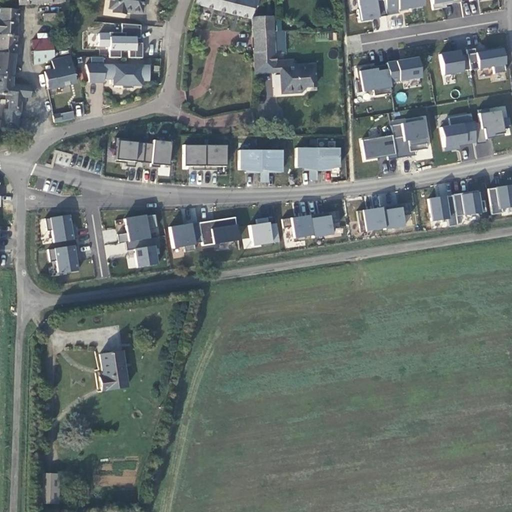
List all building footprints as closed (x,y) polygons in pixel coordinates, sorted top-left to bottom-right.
[(141,13),(143,0),(109,0),(109,1),(114,1),(113,10),(112,13),(124,14),(125,11),(141,13)] [(249,19),(253,0),(194,0),(193,4),(249,19)] [(383,0),(356,0),(358,8),(357,8),(359,22),(375,19),(375,18),(386,16),(383,0)] [(422,6),(421,0),(383,0),(386,16),(398,14),(398,10),(422,6)] [(459,0),(430,0),(432,10),(442,8),(441,5),(460,2),(459,0)] [(0,21),(16,23),(17,10),(0,8),(0,21)] [(57,21),(57,14),(43,14),(43,22),(57,21)] [(274,52),(273,32),(272,16),(252,18),(253,53),(274,52)] [(0,35),(15,36),(16,23),(0,21),(0,35)] [(139,39),(140,26),(121,24),(120,33),(109,33),(108,34),(98,34),(98,46),(109,46),(108,58),(120,58),(120,50),(128,50),(128,58),(141,58),(141,43),(134,43),(134,39),(139,39)] [(282,61),(281,31),(275,32),(276,52),(274,52),(274,62),(282,61)] [(0,52),(15,54),(15,36),(0,35),(0,52)] [(52,51),(51,39),(32,41),(33,52),(52,51)] [(505,72),(500,47),(475,51),(474,48),(465,50),(466,55),(469,70),(469,71),(492,67),(493,74),(505,72)] [(0,76),(12,78),(15,54),(0,52),(0,76)] [(46,61),(45,52),(33,54),(33,65),(46,61)] [(293,67),(292,61),(282,61),(274,62),(274,52),(253,53),(253,71),(254,74),(280,72),(281,93),(302,92),(305,88),(314,87),(313,66),(293,67)] [(469,70),(466,55),(459,56),(458,52),(438,55),(442,75),(462,72),(461,71),(469,70)] [(74,83),(69,57),(51,61),(53,70),(43,72),(47,89),(74,83)] [(148,81),(148,66),(85,65),(88,83),(103,83),(103,78),(113,79),(113,85),(121,85),(121,88),(132,88),(132,85),(141,85),(141,81),(148,81)] [(390,93),(386,65),(369,67),(369,66),(355,68),(357,80),(355,81),(357,93),(372,90),(373,96),(390,93)] [(17,128),(20,102),(20,97),(24,98),(29,98),(30,87),(12,85),(12,78),(0,76),(0,94),(6,95),(10,96),(10,100),(9,109),(9,112),(3,111),(1,127),(17,128)] [(509,128),(508,118),(499,119),(498,110),(488,112),(487,109),(477,110),(479,123),(471,124),(474,142),(475,145),(485,143),(484,139),(493,138),(493,135),(503,134),(502,130),(509,128)] [(74,119),(72,112),(52,116),(54,123),(74,119)] [(471,124),(470,114),(448,118),(449,126),(439,128),(443,151),(458,148),(457,145),(474,142),(471,124)] [(426,149),(421,118),(406,121),(406,123),(390,126),(391,135),(395,159),(415,156),(414,151),(426,149)] [(395,159),(391,135),(361,140),(364,160),(386,157),(387,160),(395,159)] [(142,163),(144,143),(128,142),(128,139),(114,138),(113,148),(116,148),(115,160),(125,161),(125,163),(124,166),(134,167),(134,162),(142,163)] [(152,144),(144,143),(142,163),(150,164),(150,167),(158,168),(158,167),(159,165),(168,166),(170,142),(152,140),(152,144)] [(203,170),(204,146),(182,145),(182,167),(191,167),(191,170),(203,170)] [(225,167),(225,146),(204,146),(203,170),(216,170),(216,167),(225,167)] [(303,168),(316,168),(316,149),(294,148),(294,168),(303,168)] [(337,168),(337,149),(316,149),(316,168),(316,171),(324,171),(324,168),(331,168),(337,168)] [(280,170),(280,151),(259,151),(259,170),(280,170)] [(316,171),(316,168),(303,168),(303,171),(308,171),(308,180),(316,180),(316,171)] [(280,173),(280,170),(259,170),(259,183),(267,183),(267,173),(280,173)] [(511,185),(487,189),(491,215),(501,213),(501,209),(511,207),(511,185)] [(478,201),(476,191),(452,195),(455,217),(485,212),(483,201),(478,201)] [(384,210),(380,211),(383,229),(383,230),(404,227),(402,216),(410,215),(408,203),(383,207),(384,210)] [(380,211),(380,208),(356,211),(359,233),(383,229),(380,211)] [(312,218),(308,219),(311,236),(311,238),(332,235),(330,224),(338,223),(336,211),(311,215),(312,218)] [(76,239),(74,223),(70,224),(68,215),(44,219),(46,231),(51,231),(52,243),(76,239)] [(156,228),(154,215),(123,219),(126,233),(116,235),(118,243),(124,242),(147,239),(146,230),(156,228)] [(308,219),(308,215),(281,220),(282,229),(290,227),(292,243),(304,241),(304,237),(311,236),(308,219)] [(237,241),(234,218),(198,223),(201,243),(201,246),(237,241)] [(257,223),(247,225),(249,238),(242,239),(243,248),(280,242),(277,222),(269,223),(268,218),(257,219),(257,223)] [(198,223),(197,222),(168,227),(172,249),(183,247),(184,252),(194,250),(193,244),(201,243),(198,223)] [(103,230),(105,241),(116,239),(115,229),(103,230)] [(159,247),(157,237),(147,239),(124,242),(126,251),(134,250),(136,268),(157,264),(155,255),(154,255),(153,248),(159,247)] [(79,261),(77,245),(47,250),(49,262),(55,261),(57,274),(77,271),(76,262),(79,261)] [(126,387),(121,351),(99,355),(102,377),(98,377),(100,391),(126,387)] [(57,504),(58,474),(40,474),(39,503),(57,504)]
